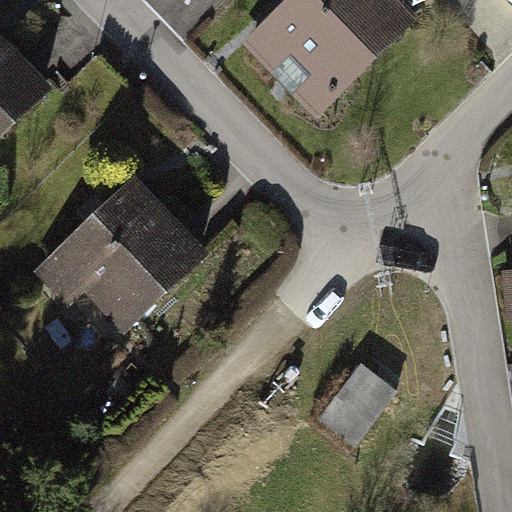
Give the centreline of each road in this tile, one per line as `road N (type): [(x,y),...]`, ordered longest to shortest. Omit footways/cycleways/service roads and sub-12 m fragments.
road 1 (residential): [(110,0),(356,254),(430,185)]
road 2 (track): [(102,511),(356,254)]
road 3 (residential): [(430,185),(471,281),(507,511)]
